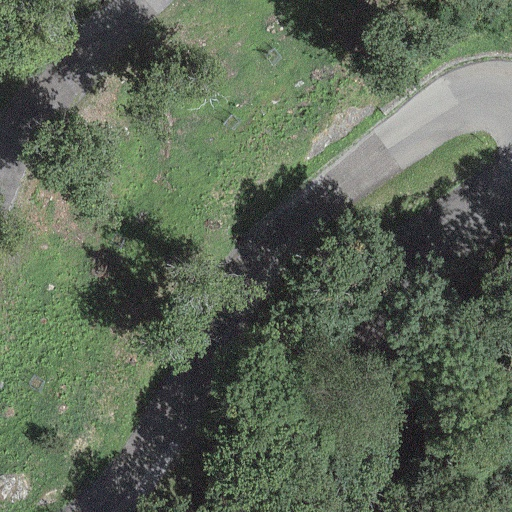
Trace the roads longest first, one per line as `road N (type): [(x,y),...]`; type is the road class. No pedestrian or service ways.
road 1 (unclassified): [(511,92),(489,90),(453,103),(397,139),(279,243),(220,319),(147,450),(96,511)]
road 2 (unclassified): [(378,511),(370,392),(386,313),(420,267),(511,185)]
road 3 (unclassified): [(0,174),(29,122),(144,0)]
